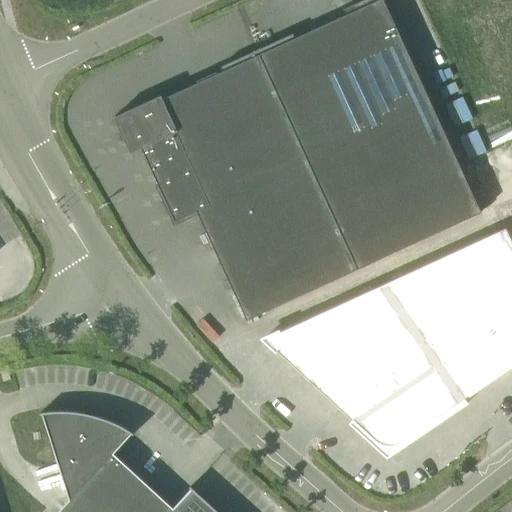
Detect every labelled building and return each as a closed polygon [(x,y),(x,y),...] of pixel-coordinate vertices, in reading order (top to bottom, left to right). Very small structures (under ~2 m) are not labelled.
[(358,267),(481,210),(383,0),(363,0),(344,9),(346,15),(295,38),(292,34),(256,50),(358,267)] [(511,0),(432,0),(508,162),(511,160),(511,0)] [(358,267),(256,50),(221,67),(223,71),(162,99),(161,95),(114,117),(130,153),(141,148),(158,184),(155,186),(174,225),(198,214),(246,320),(358,267)] [(511,172),(495,180),(511,215),(511,172)] [(274,333),(261,339),(272,349),(271,350),(273,353),(275,352),(349,420),(346,423),(349,426),(352,423),(371,441),(375,444),(379,446),(381,446),(383,447),(385,447),(387,447),(389,447),(392,447),(394,446),(396,446),(398,445),(400,443),(402,442),(404,441),(444,414),(461,403),(463,406),(466,404),(464,400),(511,367),(511,244),(504,228),(278,332),(277,330),(273,332),(274,333)] [(69,499),(57,511),(168,511),(173,508),(113,453),(131,434),(133,435),(133,433),(120,426),(107,420),(92,415),(92,417),(91,421),(83,419),(84,415),(85,415),(85,413),(70,411),(55,411),(40,413),(40,415),(42,414),(69,499)] [(190,489),(173,508),(168,511),(218,511),(190,486),(189,488),(190,489)]
